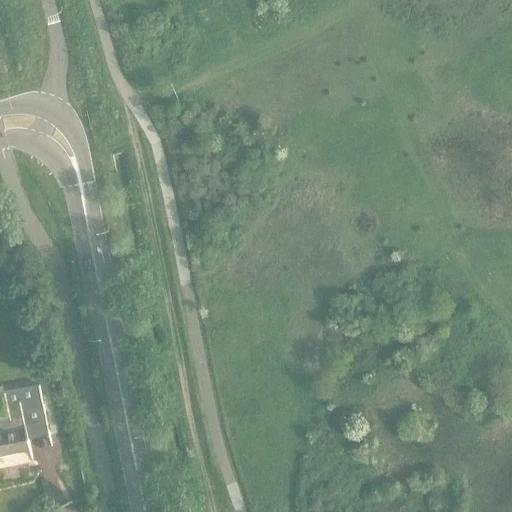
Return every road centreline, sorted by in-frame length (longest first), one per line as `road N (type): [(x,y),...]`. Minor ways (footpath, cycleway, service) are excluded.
road 1 (unknown): [(136,109),(131,135),(209,511)]
road 2 (tertiary): [(145,511),(89,246)]
road 3 (track): [(136,109),(309,30),(353,0)]
road 4 (tertiary): [(89,246),(86,184),(61,115),(47,106),(0,108)]
road 5 (tertiary): [(0,139),(32,141),(58,160),(89,246)]
